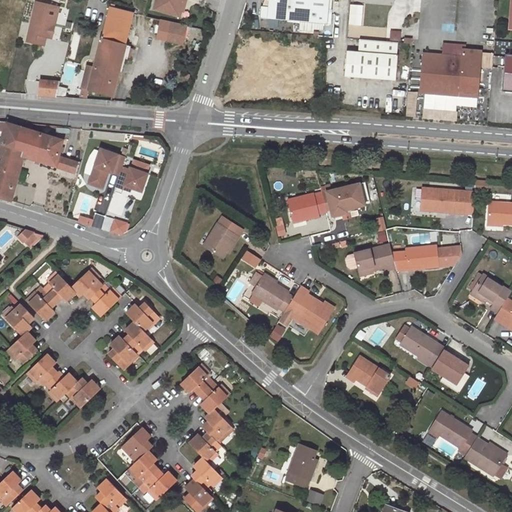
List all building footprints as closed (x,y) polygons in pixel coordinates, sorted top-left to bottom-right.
[(156,0),(153,10),(179,18),(184,2),(186,3),(187,0),(156,0)] [(263,18),(294,20),(294,8),(329,10),(329,0),(270,0),(270,6),(264,6),(263,18)] [(60,9),(37,3),(29,42),(45,46),(47,38),(50,25),(56,26),(60,9)] [(348,4),(348,26),(361,26),(361,5),(348,4)] [(294,8),(294,20),(301,21),(311,21),(317,22),(327,22),(329,10),(294,8)] [(95,66),(119,73),(134,15),(109,9),(95,66)] [(183,45),(187,25),(161,20),(157,40),(183,45)] [(56,26),(50,25),(47,38),(53,39),(56,26)] [(398,55),(399,43),(398,43),(362,39),(360,51),(398,55)] [(360,51),(349,50),(347,75),(397,80),(398,55),(360,51)] [(450,57),(425,55),(423,92),(480,97),(484,53),(451,50),(450,57)] [(200,64),(202,59),(194,56),(193,62),(200,64)] [(119,73),(95,66),(89,91),(113,98),(119,73)] [(60,82),(51,81),(41,80),(41,96),(56,97),(60,82)] [(4,132),(0,147),(0,154),(23,161),(25,157),(27,149),(17,146),(22,129),(3,123),(1,131),(4,132)] [(63,139),(22,129),(17,146),(27,149),(25,157),(76,171),(78,163),(59,157),(63,139)] [(92,179),(106,183),(110,171),(121,175),(127,159),(127,157),(102,149),(92,179)] [(0,197),(12,201),(23,161),(0,154),(0,197)] [(121,175),(117,187),(128,190),(129,187),(136,189),(144,192),(153,166),(134,160),(134,162),(127,159),(121,175)] [(490,177),(478,176),(477,186),(490,187),(490,177)] [(328,191),(324,194),(328,210),(332,208),(335,213),(348,210),(348,206),(365,202),(360,178),(327,186),(328,191)] [(92,179),(91,183),(105,188),(106,183),(92,179)] [(424,204),(476,210),(477,190),(426,184),(424,204)] [(19,200),(31,201),(33,188),(21,186),(19,200)] [(306,215),(307,218),(322,214),(321,212),(328,210),(324,194),(317,196),(317,192),(291,199),(295,218),(306,215)] [(511,218),(511,200),(491,198),(490,217),(511,218)] [(122,236),(126,224),(96,213),(91,227),(119,236),(122,236)] [(243,227),(222,215),(204,243),(223,255),(233,240),(235,241),(243,227)] [(389,227),(386,215),(378,217),(381,229),(389,227)] [(77,222),(91,227),(93,222),(79,217),(77,222)] [(282,224),(273,227),(277,237),(285,235),(282,224)] [(28,230),(20,237),(25,243),(36,232),(28,230)] [(398,266),(394,250),(392,241),(349,253),(348,258),(350,266),(354,268),(358,266),(360,272),(385,265),(386,268),(398,266)] [(405,249),(394,250),(398,266),(399,269),(408,268),(408,264),(423,262),(423,266),(438,265),(437,246),(437,243),(404,245),(405,249)] [(464,243),(437,246),(438,265),(457,263),(465,249),(464,243)] [(261,258),(246,249),(241,256),(256,266),(261,258)] [(87,292),(93,299),(105,288),(98,282),(101,279),(91,270),(71,289),(76,293),(80,298),(84,295),(87,292)] [(257,283),(263,274),(258,270),(252,279),(257,283)] [(286,309),(295,294),(290,291),(291,289),(265,272),(263,274),(257,283),(253,290),(280,307),(281,306),(286,309)] [(511,288),(485,272),(474,288),(485,295),(494,301),(492,306),(499,311),(509,295),(511,289),(511,288)] [(61,297),(63,300),(67,303),(76,293),(71,289),(57,274),(48,284),(50,287),(46,290),(57,301),(61,297)] [(295,294),(286,309),(294,315),(319,331),(335,307),(324,300),(321,304),(306,294),(309,290),(301,285),(295,294)] [(105,288),(93,299),(97,304),(92,309),(102,319),(117,305),(118,306),(123,302),(112,290),(108,293),(105,288)] [(485,295),(474,288),(472,291),(483,297),(485,295)] [(57,301),(46,290),(41,297),(37,294),(28,302),(48,322),(55,315),(49,308),(57,301)] [(511,296),(509,295),(499,311),(496,316),(504,320),(505,318),(511,322),(511,296)] [(33,318),(22,307),(17,312),(13,310),(4,319),(24,340),(30,336),(35,330),(31,326),(28,322),(33,318)] [(294,315),(286,309),(280,318),(289,323),(294,315)] [(132,321),(135,323),(148,336),(157,328),(160,332),(166,325),(154,312),(148,317),(142,311),(132,321)] [(131,339),(126,344),(136,354),(141,349),(144,352),(154,342),(148,336),(135,323),(126,333),(130,336),(131,339)] [(422,351),(436,360),(446,347),(447,345),(415,324),(413,327),(407,323),(399,335),(405,339),(403,342),(420,353),(422,351)] [(282,328),(276,324),(269,335),(275,339),(282,328)] [(354,338),(362,341),(365,333),(357,330),(354,338)] [(30,336),(24,340),(13,350),(8,355),(15,363),(19,360),(24,366),(35,356),(31,351),(35,348),(37,344),(30,336)] [(111,347),(114,351),(118,354),(111,360),(122,371),(129,365),(127,363),(136,354),(126,344),(120,338),(111,347)] [(471,363),(446,347),(436,360),(433,365),(460,382),(471,363)] [(422,351),(420,353),(418,355),(433,365),(436,360),(422,351)] [(357,377),(368,384),(380,391),(391,374),(360,354),(347,374),(355,380),(357,377)] [(45,360),(28,376),(37,386),(41,383),(45,389),(48,387),(58,377),(54,371),(58,366),(50,359),(45,360)] [(208,373),(199,365),(181,385),(190,394),(195,390),(199,395),(211,383),(205,377),(208,373)] [(66,398),(79,386),(70,376),(65,380),(60,375),(58,377),(48,387),(52,392),(48,397),(58,406),(66,398)] [(211,383),(199,395),(205,402),(202,406),(210,415),(216,410),(231,395),(221,386),(217,390),(211,383)] [(75,400),(83,410),(101,394),(92,384),(88,387),(84,392),(79,386),(66,398),(71,402),(75,400)] [(380,391),(368,384),(367,387),(378,394),(380,391)] [(64,406),(56,413),(61,419),(69,412),(64,406)] [(466,454),(479,434),(470,430),(473,424),(446,407),(434,426),(460,445),(458,449),(466,454)] [(216,410),(210,415),(205,419),(207,422),(202,429),(208,435),(216,442),(223,435),(227,438),(236,428),(216,410)] [(122,450),(137,465),(149,452),(152,450),(147,444),(151,440),(142,431),(122,450)] [(505,452),(479,434),(466,454),(494,471),(505,452)] [(216,442),(208,435),(203,442),(197,435),(189,444),(203,459),(208,464),(217,455),(213,450),(217,444),(216,442)] [(315,452),(294,443),(282,470),(286,472),(284,479),(302,487),(306,478),(309,480),(317,461),(312,458),(315,452)] [(147,484),(158,473),(153,468),(157,462),(149,452),(137,465),(129,472),(137,481),(141,478),(147,484)] [(208,464),(203,459),(195,468),(197,473),(192,478),(194,481),(204,490),(210,483),(214,488),(222,479),(208,464)] [(164,478),(158,473),(147,484),(153,491),(150,494),(158,502),(177,483),(168,473),(164,478)] [(13,474),(0,487),(0,486),(0,501),(2,503),(6,500),(12,505),(24,493),(18,487),(22,483),(13,474)] [(98,499),(102,505),(108,511),(114,505),(118,509),(127,499),(108,481),(99,490),(102,494),(98,499)] [(204,490),(194,481),(190,487),(184,490),(189,494),(184,499),(196,511),(204,511),(206,510),(203,507),(212,498),(204,490)] [(318,494),(308,490),(303,502),(316,507),(318,494)] [(43,511),(44,511),(38,507),(41,503),(33,494),(15,510),(17,511),(43,511)]
